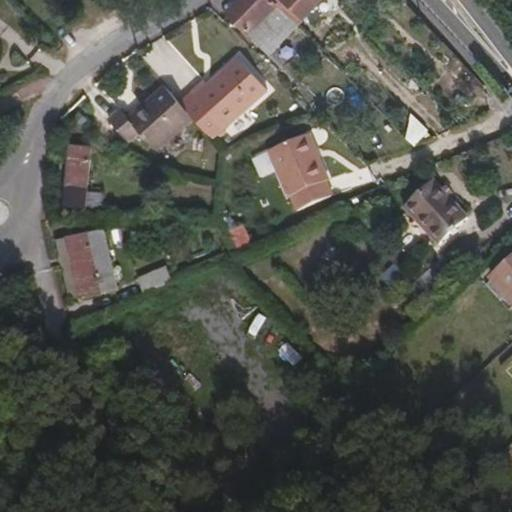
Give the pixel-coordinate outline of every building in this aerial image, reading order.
[(288,31),(292,27),(266,0),(240,0),(227,14),(265,54),(280,39),(285,46),(294,38),(288,31)] [(318,0),(266,0),(292,27),(318,0)] [(209,122),(252,85),(224,53),(196,77),(194,74),(179,86),(209,122)] [(145,148),(184,116),(158,84),(120,114),(114,108),(100,119),(118,142),(132,131),(145,148)] [(317,184),(316,178),(295,135),(257,151),(276,196),(282,198),(288,211),(323,197),(317,184)] [(80,213),(85,152),(66,151),(62,212),(80,213)] [(436,251),(466,225),(431,186),(402,212),(436,251)] [(79,303),(97,298),(83,237),(63,241),(79,303)] [(511,259),(488,281),(511,307),(511,259)] [(118,303),(148,290),(141,274),(112,288),(118,303)]
